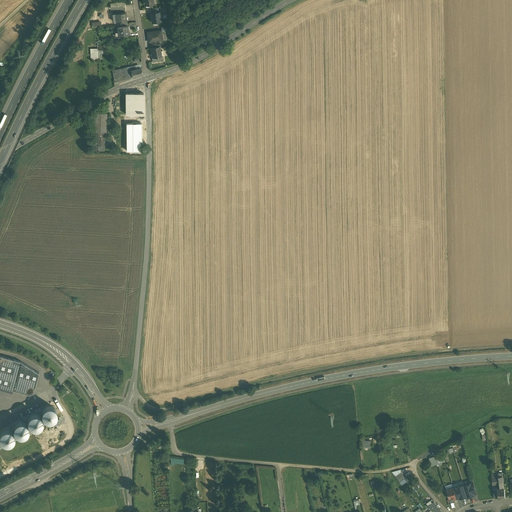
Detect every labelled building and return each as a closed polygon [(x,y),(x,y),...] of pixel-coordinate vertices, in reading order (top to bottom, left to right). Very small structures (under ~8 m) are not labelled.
[(125,12),(113,14),(114,22),(119,21),(126,20),(127,20),(125,12)] [(159,12),(151,13),(152,23),(153,23),(157,22),(160,21),(160,18),(160,15),(159,12)] [(118,27),(117,28),(119,35),(128,34),(127,26),(121,27),(118,27)] [(161,30),(147,32),(149,42),(150,42),(156,41),(162,40),(161,30)] [(160,47),(151,48),(152,58),(162,57),(161,56),(160,46),(160,47)] [(128,75),(127,68),(119,69),(113,70),(115,81),(129,78),(128,75)] [(143,75),(141,68),(131,70),(132,77),(143,75)] [(126,94),(126,115),(144,114),(144,93),(126,94)] [(106,113),(94,112),(93,121),(93,127),(93,131),(94,131),(104,132),(106,132),(106,127),(107,127),(107,121),(106,121),(106,113)] [(127,150),(143,150),(143,123),(127,123),(127,150)] [(104,132),(94,131),(94,136),(93,136),(93,140),(92,140),(92,146),(94,146),(94,150),(104,151),(104,147),(106,147),(107,140),(106,140),(106,136),(104,136),(104,132)] [(20,361),(0,355),(0,386),(33,395),(38,373),(20,361)] [(22,403),(24,397),(15,394),(13,400),(22,403)] [(56,416),(57,413),(56,410),(55,408),(52,406),(49,406),(46,406),(44,408),(42,410),(42,413),(42,416),(44,419),(46,420),(49,421),(52,420),(55,419),(56,416)] [(42,424),(43,421),(42,418),(40,415),(38,414),(35,413),(32,414),(30,416),(28,418),(27,421),(28,424),(30,426),(32,428),(35,429),(38,428),(41,426),(42,424)] [(28,432),(29,429),(28,426),(26,423),(24,422),(21,421),(18,422),(15,423),(14,426),(13,429),(14,432),(16,434),(18,436),(21,436),(24,436),(26,434),(28,432)] [(14,439),(14,436),(14,433),(12,431),(10,429),(7,429),(4,429),(1,431),(0,433),(0,439),(2,442),(4,444),(7,444),(10,443),(12,442),(14,439)] [(41,449),(43,447),(44,444),(45,441),(44,439),(43,436),(40,434),(38,433),(35,432),(32,433),(29,435),(27,437),(26,439),(26,442),(26,445),(28,448),(30,450),(33,451),(36,451),(39,451),(41,449)] [(23,459),(25,457),(26,454),(26,451),(26,448),(24,446),(22,444),(19,443),(16,442),(13,443),(11,444),(9,447),(8,449),(7,452),(8,455),(9,458),(12,460),(14,461),(17,461),(20,461),(23,459)] [(440,455),(436,456),(438,463),(445,462),(444,458),(441,458),(440,455)] [(430,462),(431,466),(438,463),(436,456),(431,458),(432,461),(430,462)] [(401,472),(395,476),(399,482),(405,478),(401,472)] [(376,480),(371,482),(373,488),(379,486),(376,480)] [(464,486),(467,496),(466,496),(467,497),(474,494),(471,484),(470,484),(464,486)] [(457,487),(456,487),(459,497),(460,498),(466,496),(467,496),(464,486),(464,485),(457,487)] [(453,488),(446,490),(449,499),(452,498),(452,499),(456,498),(453,488)] [(435,503),(434,502),(432,503),(428,506),(429,507),(429,508),(432,511),(433,511),(437,511),(440,510),(437,507),(435,503)]
